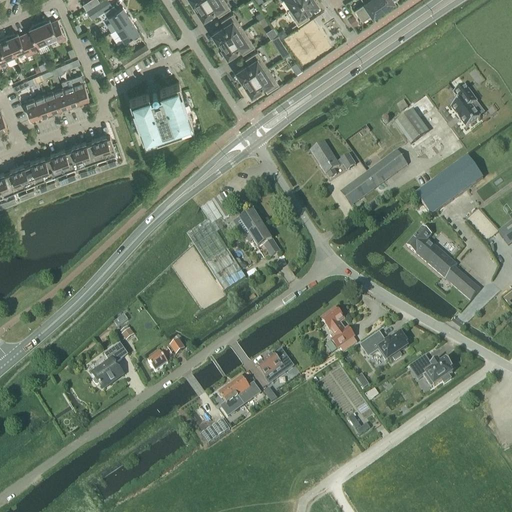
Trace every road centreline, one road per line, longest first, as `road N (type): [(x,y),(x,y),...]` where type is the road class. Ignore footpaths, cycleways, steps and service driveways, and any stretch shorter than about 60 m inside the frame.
road 1 (residential): [(0,496),(325,260)]
road 2 (secondary): [(257,143),(463,0)]
road 3 (secondary): [(11,362),(184,196)]
road 4 (secondary): [(438,0),(250,132)]
road 5 (residential): [(511,367),(325,260)]
road 6 (residential): [(166,0),(243,123)]
road 7 (residential): [(325,260),(257,143)]
road 8 (residential): [(0,158),(102,119),(102,98)]
